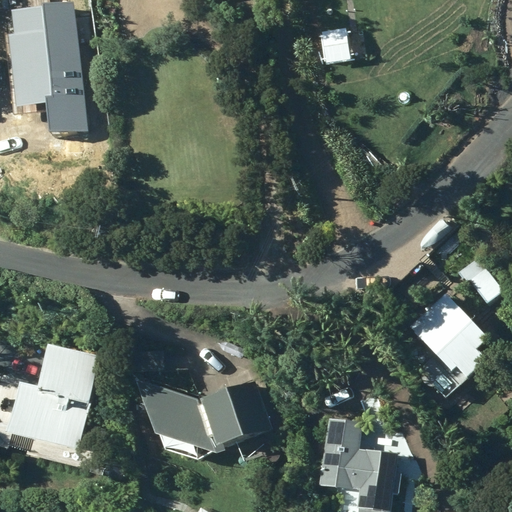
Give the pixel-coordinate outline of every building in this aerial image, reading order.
[(88,115),(75,8),(74,0),(49,3),(50,9),(15,14),(20,57),(13,58),(18,101),(55,97),(57,119),(88,115)] [(483,244),(493,234),(485,225),(475,235),(483,244)] [(489,303),(507,290),(482,255),(460,272),(468,283),(472,280),(489,303)] [(447,292),(413,326),(455,370),(460,366),(470,377),(488,358),(478,349),(490,337),(447,292)] [(104,356),(51,343),(41,387),(20,381),(8,430),(81,449),(104,356)] [(129,369),(164,368),(164,352),(128,353),(129,369)] [(200,399),(138,378),(159,432),(216,451),(274,432),(257,380),(200,399)] [(364,470),(360,511),(390,511),(391,511),(394,511),(396,493),(401,493),(402,473),(398,472),(399,451),(349,446),(347,469),(364,470)]
